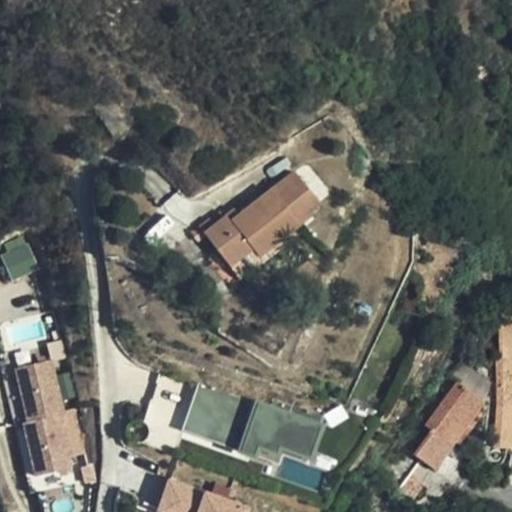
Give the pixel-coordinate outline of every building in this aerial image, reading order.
[(196,238),(223,278),(246,262),(249,265),(306,225),(301,218),(311,211),(290,181),(222,228),(218,223),(196,238)] [(11,277),(38,269),(29,236),(1,244),(11,277)] [(511,321),(501,321),(502,355),(496,355),(499,402),(494,448),(511,449),(511,321)] [(88,466),(78,404),(64,407),(56,357),(10,365),(28,476),(88,466)] [(398,486),(410,494),(430,465),(440,472),(488,403),(460,382),(429,426),(437,431),(398,486)] [(254,437),(313,456),(324,424),(265,405),(254,437)] [(158,511),(249,511),(252,502),(169,476),(158,511)] [(388,500),(389,502),(404,511),(408,511),(417,500),(410,494),(398,486),(388,500)]
